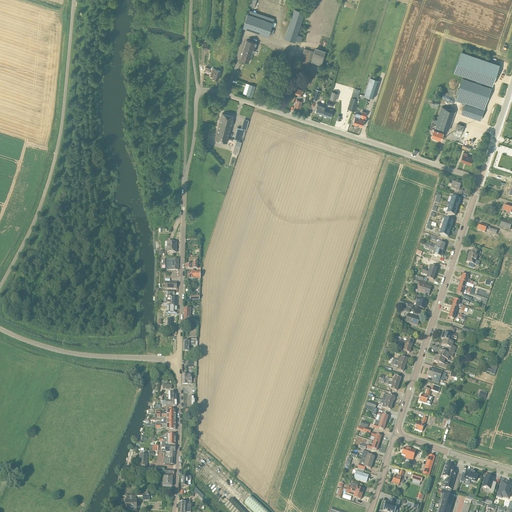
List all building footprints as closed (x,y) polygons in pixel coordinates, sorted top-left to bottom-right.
[(249,10),(247,14),(243,28),(268,36),(269,34),(273,35),(274,30),(271,29),(274,19),(249,10)] [(302,37),(297,35),(304,13),(294,10),(284,39),(294,43),(295,41),(300,43),(302,37)] [(309,27),(303,25),(299,36),(305,38),(309,27)] [(256,43),(251,41),(247,40),(240,59),(245,61),(248,62),(251,52),(253,53),(256,43)] [(311,62),(321,65),(325,51),(315,48),(311,62)] [(299,67),(308,69),(314,51),(304,49),(299,67)] [(460,51),(453,72),(492,85),(499,65),(460,51)] [(221,71),(212,69),(210,76),(213,77),(213,78),(218,80),(221,71)] [(364,96),(368,97),(373,98),(379,81),(370,78),(364,96)] [(457,93),(455,100),(465,103),(484,110),(486,103),(491,88),(487,86),(463,78),(457,93)] [(249,84),(246,94),(252,96),(255,86),(249,84)] [(360,90),(354,88),(348,109),(354,111),(360,90)] [(329,99),(336,101),(338,94),(332,92),(329,99)] [(297,99),(296,101),(294,106),(300,108),(302,101),(304,102),(305,97),(299,95),(298,99),(297,99)] [(317,103),(315,108),(316,108),(315,113),(322,115),(325,108),(326,106),(317,103)] [(465,103),(461,114),(476,119),(480,120),(484,110),(465,103)] [(434,130),(433,132),(431,137),(441,140),(443,133),(440,132),(441,128),(448,130),(455,112),(441,107),(437,120),(435,119),(433,123),(435,124),(435,126),(434,130)] [(325,108),(322,115),(330,118),(332,112),(326,110),(326,109),(325,108)] [(353,114),(352,115),(351,119),(354,120),(353,123),(362,127),(367,113),(362,111),(361,117),(361,119),(355,117),(355,115),(353,114)] [(222,113),(215,139),(226,142),(234,117),(222,113)] [(460,138),(464,126),(458,124),(454,135),(460,138)] [(234,139),(240,141),(243,129),(238,127),(234,139)] [(462,155),(460,161),(470,164),(472,158),(467,156),(467,154),(463,153),(463,155),(462,155)] [(457,189),(459,189),(461,183),(454,180),(451,188),(456,190),(457,189)] [(460,200),(455,199),(452,198),(450,203),(458,206),(460,200)] [(503,211),(508,212),(511,213),(510,215),(511,215),(511,206),(505,205),(503,211)] [(443,224),(451,227),(453,222),(445,219),(443,224)] [(511,223),(501,219),(498,227),(510,231),(510,230),(511,231),(511,223)] [(477,230),(482,232),(485,233),(486,230),(488,231),(488,232),(496,234),(497,230),(479,224),(477,230)] [(167,253),(171,253),(176,253),(177,243),(168,243),(167,253)] [(436,249),(443,251),(445,245),(438,243),(436,249)] [(432,255),(436,256),(441,258),(443,251),(436,249),(433,248),(429,247),(426,246),(425,249),(430,250),(432,251),(432,250),(434,251),(432,255)] [(467,262),(471,264),(474,265),(477,256),(479,256),(480,252),(478,251),(473,250),(472,253),(469,253),(468,256),(469,256),(467,262)] [(185,267),(185,269),(188,269),(191,269),(194,269),(197,269),(197,265),(198,263),(198,258),(194,258),(190,258),(189,258),(188,259),(188,260),(188,264),(186,264),(186,267),(185,267)] [(167,270),(173,270),(178,270),(178,260),(167,259),(167,270)] [(428,273),(435,275),(437,269),(430,266),(428,272),(428,273)] [(426,278),(429,279),(433,281),(435,275),(428,273),(428,272),(426,271),(426,272),(422,270),(421,273),(427,275),(426,278)] [(466,283),(476,286),(477,284),(471,281),(467,279),(468,277),(463,275),(461,281),(466,283)] [(418,292),(424,294),(428,296),(431,288),(425,286),(426,283),(420,281),(417,288),(419,288),(418,292)] [(466,283),(461,281),(459,287),(474,292),(475,290),(465,286),(466,283)] [(165,304),(172,304),(172,306),(177,306),(177,298),(174,298),(173,297),(173,296),(174,296),(174,291),(167,291),(167,296),(168,296),(168,297),(167,297),(167,304),(165,304)] [(417,302),(415,307),(418,308),(419,308),(424,310),(426,302),(421,301),(421,299),(420,299),(421,297),(418,296),(418,298),(417,297),(415,301),(417,302)] [(465,310),(466,307),(462,306),(463,306),(458,304),(460,301),(454,299),(452,306),(457,307),(461,309),(465,310)] [(414,305),(408,303),(401,301),(400,305),(407,307),(413,309),(414,305)] [(177,312),(177,306),(172,306),(172,304),(165,304),(165,307),(168,307),(168,310),(167,310),(167,313),(172,313),(172,312),(177,312)] [(405,322),(413,324),(417,326),(420,319),(408,315),(405,322)] [(443,333),(441,339),(453,343),(451,342),(452,339),(456,340),(458,335),(455,334),(454,334),(455,329),(456,328),(453,327),(451,327),(449,332),(449,335),(443,333)] [(183,351),(184,351),(190,352),(190,346),(195,346),(195,348),(197,348),(197,349),(196,349),(195,355),(197,355),(198,342),(196,342),(196,338),(191,338),(191,342),(190,342),(190,341),(183,341),(183,351)] [(413,341),(409,339),(408,339),(407,342),(400,340),(399,343),(411,347),(413,341)] [(448,348),(447,351),(455,353),(456,348),(452,347),(453,343),(441,339),(443,340),(442,346),(448,348)] [(402,347),(401,350),(409,353),(411,347),(399,343),(398,346),(402,347)] [(383,354),(382,358),(385,359),(386,355),(386,354),(389,355),(390,351),(388,350),(385,349),(383,354)] [(435,356),(448,360),(449,357),(453,358),(455,353),(447,351),(446,354),(440,351),(438,357),(435,356)] [(448,360),(435,356),(433,362),(440,364),(439,367),(446,369),(448,364),(444,363),(445,360),(448,360)] [(397,360),(391,358),(390,361),(392,362),(405,366),(407,360),(398,357),(397,360)] [(391,364),(397,366),(398,367),(397,370),(403,372),(405,366),(392,362),(389,361),(388,363),(391,364)] [(487,369),(486,373),(494,375),(497,368),(493,367),(491,371),(487,369)] [(430,368),(428,376),(433,378),(432,382),(437,383),(438,384),(439,380),(443,382),(445,378),(446,374),(442,373),(442,372),(435,370),(430,368)] [(182,384),(188,384),(191,384),(191,374),(184,374),(184,373),(183,373),(183,374),(182,384)] [(391,389),(392,390),(397,391),(399,385),(392,383),(387,381),(386,384),(391,386),(392,386),(391,389)] [(419,402),(426,404),(430,406),(433,399),(429,397),(431,391),(427,389),(425,396),(422,394),(419,402)] [(480,391),(478,398),(485,400),(487,394),(480,391)] [(384,394),(382,401),(386,402),(392,404),(394,398),(390,396),(389,396),(384,394)] [(378,399),(377,402),(381,403),(381,404),(383,405),(382,407),(385,408),(386,409),(390,410),(392,404),(386,402),(382,401),(378,399)] [(370,407),(369,413),(376,415),(378,410),(370,407)] [(377,415),(377,416),(379,417),(378,421),(380,422),(386,423),(388,417),(383,415),(383,414),(381,414),(378,413),(377,415)] [(427,419),(423,417),(421,424),(417,423),(415,430),(422,432),(424,425),(425,425),(427,419)] [(436,422),(442,424),(443,425),(442,427),(446,428),(447,424),(450,425),(451,421),(438,417),(436,422)] [(374,425),(373,427),(378,429),(384,430),(386,423),(380,422),(379,426),(374,425)] [(166,436),(159,439),(159,442),(162,442),(163,442),(163,440),(176,440),(176,436),(175,436),(175,434),(174,434),(170,433),(170,435),(166,435),(166,436)] [(375,437),(373,442),(379,444),(381,437),(376,435),(371,433),(371,436),(375,437)] [(165,445),(175,446),(176,440),(163,440),(163,442),(162,442),(162,448),(165,448),(165,445)] [(379,444),(373,442),(372,446),(368,445),(367,448),(371,450),(372,449),(377,451),(379,444)] [(165,464),(174,465),(175,458),(174,458),(174,456),(175,456),(175,446),(167,445),(165,445),(165,451),(170,451),(170,459),(164,458),(164,454),(163,454),(162,462),(163,462),(163,463),(164,464),(165,464)] [(404,448),(401,455),(406,456),(408,457),(409,453),(415,455),(417,451),(408,448),(408,449),(404,448)] [(369,453),(364,451),(361,457),(367,459),(366,461),(373,463),(374,457),(368,455),(369,453)] [(136,466),(136,474),(142,474),(142,472),(142,466),(147,466),(147,460),(147,454),(142,454),(139,454),(139,466),(136,466)] [(428,455),(422,475),(429,477),(435,457),(428,455)] [(359,464),(358,469),(364,471),(365,467),(371,469),(373,463),(366,461),(361,460),(359,464)] [(446,464),(443,476),(448,478),(445,488),(451,490),(457,472),(453,471),(455,467),(446,464)] [(164,475),(174,475),(174,470),(164,470),(164,467),(156,467),(156,471),(160,471),(160,472),(164,472),(164,475)] [(358,469),(357,472),(356,472),(354,479),(366,483),(368,476),(363,474),(364,471),(358,469)] [(392,483),(397,485),(399,486),(399,484),(402,484),(404,483),(404,481),(404,479),(402,479),(404,472),(400,471),(398,477),(394,476),(392,483)] [(476,482),(478,474),(474,473),(471,472),(467,471),(466,474),(463,473),(460,482),(463,483),(465,479),(476,482)] [(413,474),(411,479),(421,483),(423,477),(413,474)] [(487,476),(486,476),(482,487),(490,489),(489,492),(493,493),(496,485),(492,483),(494,478),(490,477),(491,476),(487,475),(487,476)] [(181,476),(181,486),(187,486),(187,485),(187,481),(191,481),(191,477),(187,476),(186,476),(181,476)] [(163,487),(167,487),(172,487),(172,477),(163,477),(163,480),(161,480),(160,486),(163,486),(163,487)] [(502,482),(497,497),(502,499),(502,497),(508,499),(510,494),(511,495),(511,491),(511,489),(511,486),(511,485),(509,484),(509,483),(506,482),(506,484),(502,482)] [(194,486),(193,495),(195,495),(195,490),(197,491),(196,493),(199,496),(201,494),(194,486)] [(347,490),(362,495),(364,490),(352,487),(352,488),(348,487),(347,490)] [(353,498),(356,498),(360,500),(362,495),(347,490),(346,493),(350,494),(354,495),(353,498)] [(269,511),(252,495),(244,504),(253,511),(269,511)] [(136,496),(131,496),(126,496),(126,497),(126,501),(125,501),(125,510),(130,509),(130,511),(137,511),(136,500),(135,500),(135,496),(136,496)] [(244,511),(232,499),(228,502),(224,506),(230,511),(244,511)] [(397,511),(401,502),(391,499),(389,503),(386,502),(383,510),(387,511),(397,511)] [(179,503),(178,509),(191,509),(191,506),(190,506),(190,503),(187,503),(187,501),(185,501),(179,501),(179,502),(179,503)]
